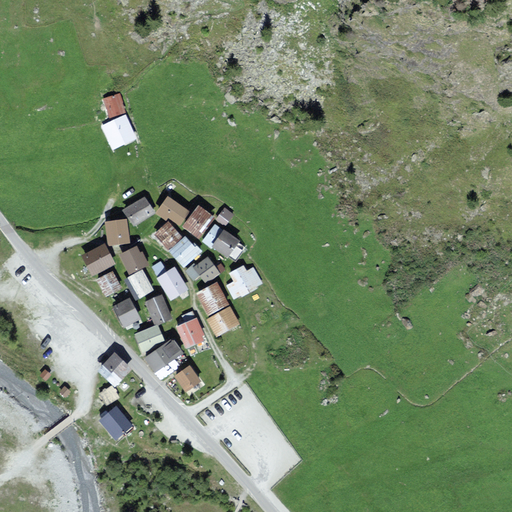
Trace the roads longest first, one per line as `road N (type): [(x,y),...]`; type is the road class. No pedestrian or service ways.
road 1 (tertiary): [(0,223),(249,487)]
road 2 (track): [(182,410),(234,381),(182,273),(144,238)]
road 3 (track): [(0,481),(79,410),(85,374),(115,346)]
road 4 (track): [(33,265),(77,242),(111,249),(144,238)]
